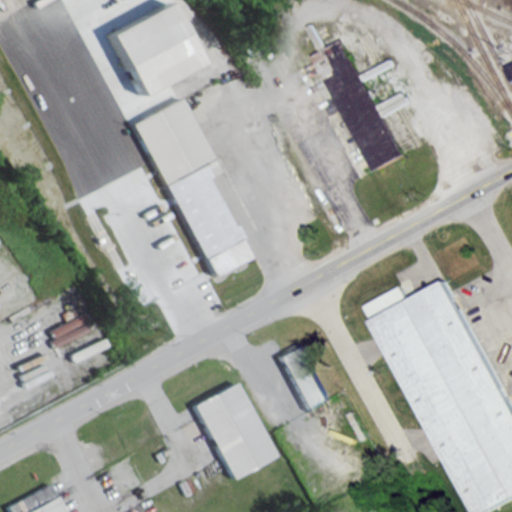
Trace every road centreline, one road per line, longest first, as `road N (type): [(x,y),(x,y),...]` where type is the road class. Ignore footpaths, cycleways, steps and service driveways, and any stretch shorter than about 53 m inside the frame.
road 1 (tertiary): [(0,448),(511,168)]
road 2 (residential): [(411,474),(309,280)]
